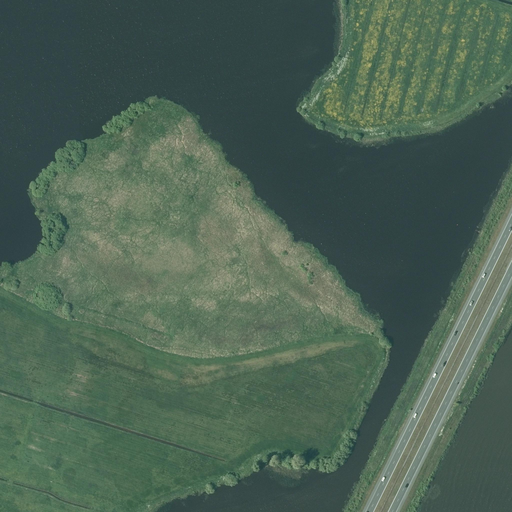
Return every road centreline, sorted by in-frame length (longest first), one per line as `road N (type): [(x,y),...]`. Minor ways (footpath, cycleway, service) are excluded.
road 1 (motorway): [(511,221),(369,511)]
road 2 (motorway): [(391,511),(511,267)]
